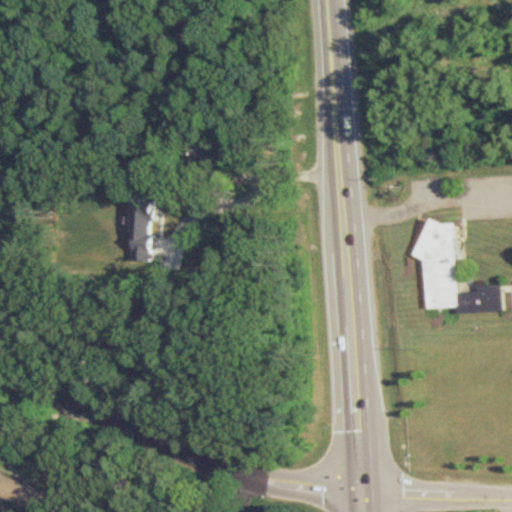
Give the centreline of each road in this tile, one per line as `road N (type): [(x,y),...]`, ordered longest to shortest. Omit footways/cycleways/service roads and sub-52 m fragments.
road 1 (residential): [(511,501),(253,482),(0,389)]
road 2 (primary): [(330,0),(363,511)]
